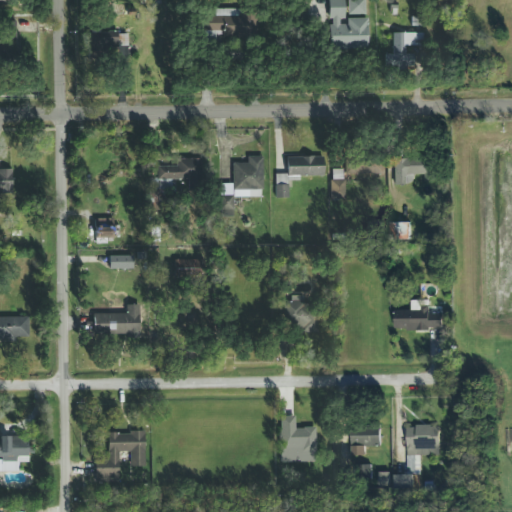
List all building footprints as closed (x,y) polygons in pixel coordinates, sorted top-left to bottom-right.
[(344,0),(328,0),(328,45),(366,46),(366,24),(344,24),(344,0)] [(364,15),(364,0),(347,0),(347,15),(364,15)] [(215,10),(215,17),(199,17),(199,42),(222,42),(222,29),(236,29),(236,10),(215,10)] [(15,22),(0,22),(0,40),(15,40),(15,22)] [(90,33),(90,48),(127,48),(127,33),(90,33)] [(392,33),(392,60),(403,60),(403,46),(423,46),(423,33),(392,33)] [(220,217),(233,217),(233,197),(262,197),(262,157),(247,157),(247,164),(232,164),(232,185),(219,185),(220,217)] [(275,175),(275,198),(288,198),(288,176),(324,176),(324,158),(286,158),(286,175),(275,175)] [(394,186),(406,186),(406,176),(424,176),(424,182),(435,181),(434,158),(393,160),(394,186)] [(200,159),(175,159),(175,167),(158,167),(158,189),(170,188),(170,182),(200,182),(200,159)] [(387,177),(386,163),(346,163),(346,178),(387,177)] [(157,179),(151,179),(151,200),(178,200),(178,167),(157,167),(157,179)] [(343,170),(331,170),(331,198),(343,198),(343,170)] [(0,171),(0,192),(11,192),(11,171),(0,171)] [(113,218),(93,218),(93,242),(113,242),(113,218)] [(409,224),(390,224),(390,240),(409,240),(409,224)] [(108,257),(109,270),(132,269),(132,256),(108,257)] [(201,277),(201,260),(175,260),(175,277),(201,277)] [(283,302),(283,331),(317,331),(317,302),(283,302)] [(140,334),(140,305),(127,305),(127,314),(91,314),(91,334),(140,334)] [(393,331),(442,331),(442,311),(393,311),(393,331)] [(28,317),(0,317),(0,339),(28,339),(28,317)] [(295,417),(280,417),(280,462),(316,462),(316,429),(295,429),(295,417)] [(379,448),(379,426),(351,426),(351,448),(379,448)] [(439,427),(406,427),(406,448),(439,448),(439,427)] [(143,432),(107,432),(107,460),(94,460),(95,482),(118,481),(118,451),(130,451),(130,467),(144,466),(143,432)] [(0,457),(27,457),(27,436),(0,436),(0,457)] [(371,480),(371,468),(357,468),(357,480),(371,480)] [(414,490),(414,476),(395,476),(395,490),(414,490)]
